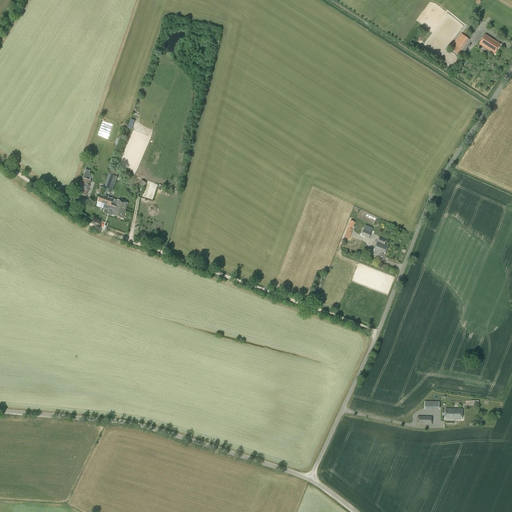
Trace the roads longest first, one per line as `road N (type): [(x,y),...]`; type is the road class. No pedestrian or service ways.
road 1 (unclassified): [(310,479),(432,196),(511,70)]
road 2 (track): [(0,161),(93,226),(377,332)]
road 3 (unclassified): [(310,479),(152,428),(0,411)]
